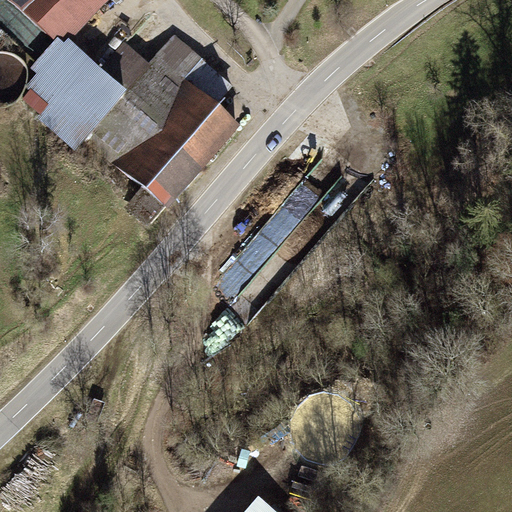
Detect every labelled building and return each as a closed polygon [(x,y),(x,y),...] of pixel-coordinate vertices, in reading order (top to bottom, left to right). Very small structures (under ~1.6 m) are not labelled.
[(7,0),(56,45),(62,38),(72,47),(115,0),(7,0)] [(172,216),(244,132),(220,111),(240,88),(177,34),(155,60),(130,39),(101,72),(72,47),(62,38),(56,45),(14,93),(42,116),(52,105),(93,140),(101,131),(132,157),(120,171),(172,216)] [(327,151),(218,294),(259,325),(349,208),(330,194),(350,168),(327,151)] [(350,207),(360,197),(344,181),(334,191),(350,207)] [(275,511),(262,501),(252,511),(275,511)]
